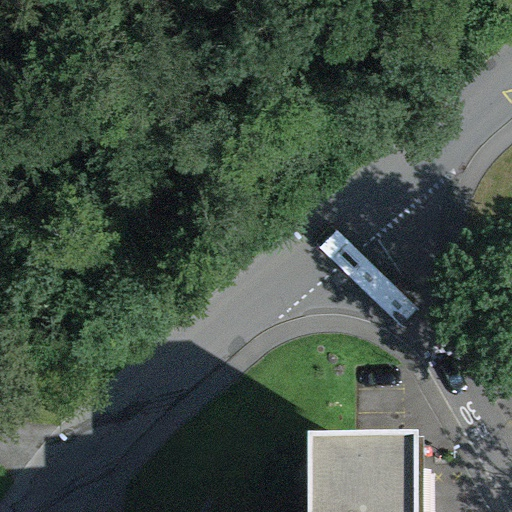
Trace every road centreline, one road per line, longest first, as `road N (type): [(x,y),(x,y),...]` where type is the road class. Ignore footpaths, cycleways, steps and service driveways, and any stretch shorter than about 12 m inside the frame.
road 1 (unclassified): [(359,214),(199,352),(70,477),(46,511)]
road 2 (residential): [(359,214),(412,285),(511,456)]
road 3 (unclassified): [(511,82),(359,214)]
